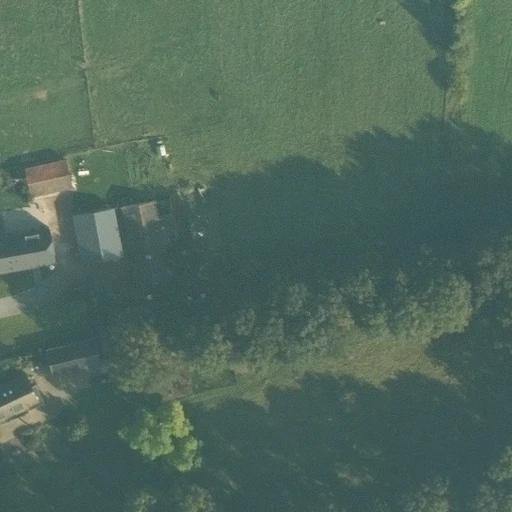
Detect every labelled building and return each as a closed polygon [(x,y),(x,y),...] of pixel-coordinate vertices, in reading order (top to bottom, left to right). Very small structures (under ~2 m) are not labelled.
[(65,160),(24,170),(30,197),(71,187),(71,186),(65,160)] [(153,202),(121,208),(124,225),(130,255),(135,285),(170,279),(163,245),(169,244),(168,241),(176,240),(169,199),(153,202)] [(113,210),(71,217),(80,264),(121,256),(116,227),(113,210)] [(0,272),(54,262),(48,228),(47,228),(47,229),(0,237),(0,272)] [(6,296),(16,339),(64,328),(54,285),(6,296)] [(104,330),(186,310),(182,296),(121,311),(119,300),(115,301),(113,293),(96,298),(104,330)] [(92,339),(45,350),(51,374),(98,362),(94,347),(117,341),(114,333),(92,339)] [(0,418),(27,406),(28,409),(40,403),(41,403),(33,386),(29,388),(24,376),(0,387),(0,418)]
